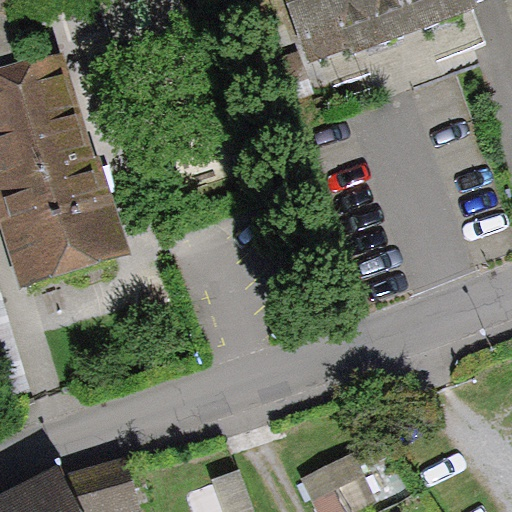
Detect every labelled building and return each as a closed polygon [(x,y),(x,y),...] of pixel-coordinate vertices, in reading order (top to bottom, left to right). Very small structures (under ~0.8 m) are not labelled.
[(193,36),(181,0),(0,0),(0,78),(28,70),(15,22),(89,0),(98,0),(117,59),(193,36)] [(282,0),(308,71),(351,55),(353,61),(476,16),(474,11),(504,0),(282,0)] [(0,229),(20,295),(133,260),(102,160),(96,162),(64,59),(28,70),(0,78),(0,229)] [(0,384),(27,377),(0,287),(0,384)] [(32,393),(27,377),(0,384),(0,392),(3,402),(32,393)] [(307,467),(328,511),(341,511),(376,496),(352,445),(307,467)] [(141,511),(127,461),(58,478),(75,511),(141,511)] [(244,464),(200,480),(211,511),(250,511),(261,508),(244,464)] [(75,511),(58,478),(0,508),(0,511),(75,511)]
